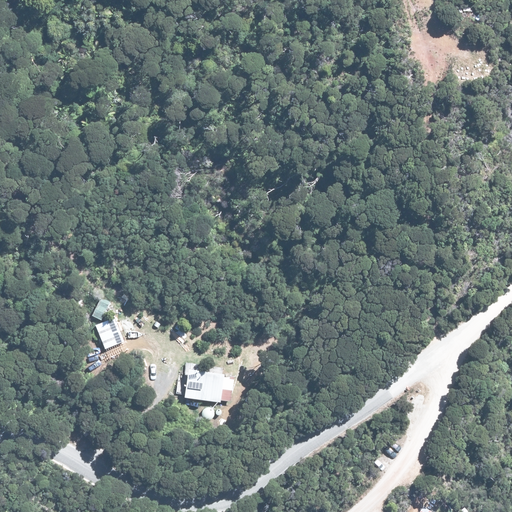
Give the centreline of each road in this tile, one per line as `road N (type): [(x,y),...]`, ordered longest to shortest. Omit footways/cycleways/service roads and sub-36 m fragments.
road 1 (unclassified): [(439,361),(207,505),(146,501),(0,425)]
road 2 (unclassified): [(359,511),(400,468),(439,393),(439,361)]
